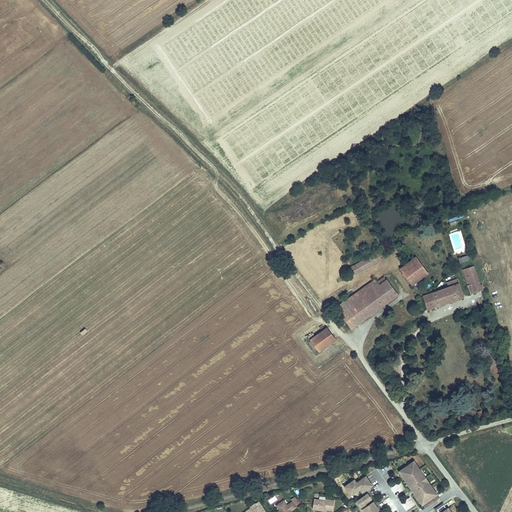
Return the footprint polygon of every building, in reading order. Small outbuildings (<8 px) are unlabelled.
[(354,271),(350,273),(352,277),(390,256),(385,248),(352,267),(354,271)] [(475,253),(463,257),(465,262),(476,258),(475,253)] [(420,256),(404,268),(415,283),(416,283),(433,270),(431,267),(429,268),(420,256)] [(487,286),(486,283),(484,283),(479,265),(467,269),(475,293),(486,289),(485,286),(487,286)] [(462,277),(451,281),(452,286),(428,294),(433,308),(468,296),(462,277)] [(365,295),(361,290),(339,305),(355,327),(369,317),(401,294),(389,278),(382,283),(365,295)] [(378,278),(361,290),(365,295),(382,283),(378,278)] [(315,338),(323,350),(340,338),(331,326),(315,338)] [(434,488),(429,480),(428,481),(421,472),(423,471),(418,464),(416,465),(413,460),(401,468),(403,472),(402,473),(409,484),(411,483),(416,491),(415,492),(420,499),(421,498),(424,502),(436,493),(433,489),(434,488)] [(345,484),(351,493),(361,487),(363,490),(373,483),(367,474),(362,477),(357,481),(356,479),(355,477),(345,484)] [(380,511),(367,493),(358,499),(366,511),(380,511)] [(325,506),(334,507),(335,496),(326,495),(326,497),(315,496),(314,506),(325,508),(325,506)] [(282,500),(277,503),(279,506),(273,510),(274,511),(288,511),(293,509),(292,507),(297,503),(293,497),(287,501),(282,500)] [(444,503),(438,507),(439,509),(437,510),(438,511),(452,511),(451,510),(450,511),(447,507),(444,503)]
